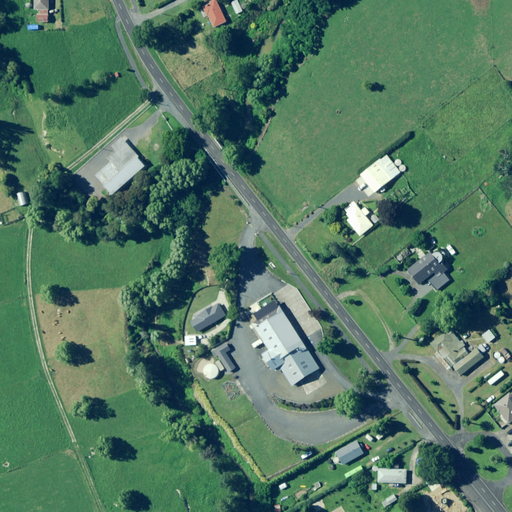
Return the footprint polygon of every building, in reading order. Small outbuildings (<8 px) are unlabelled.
[(50,0),(35,0),(36,9),(51,10),(50,0)] [(208,16),(209,16),(216,28),(229,22),(218,0),(217,1),(216,0),(211,3),(212,4),(206,6),(204,7),(208,16)] [(244,11),(239,0),(233,3),(238,14),(244,11)] [(41,10),(41,14),(38,14),(38,22),(51,22),(51,18),(51,10),(41,10)] [(87,177),(103,196),(139,164),(116,137),(105,146),(109,150),(100,158),(104,162),(87,177)] [(401,173),(387,155),(362,175),(376,193),(401,173)] [(29,204),(26,192),(17,195),(21,206),(29,204)] [(358,205),(355,201),(345,210),(351,217),(348,220),(361,237),(375,226),(367,216),(371,213),(362,201),(358,205)] [(428,249),(427,247),(422,250),(413,238),(393,253),(400,263),(403,260),(409,268),(406,269),(418,285),(426,279),(434,289),(449,278),(444,272),(451,266),(447,261),(453,257),(440,240),(428,249)] [(317,380),(267,300),(239,318),(259,350),(237,363),(251,385),(272,372),(289,398),(317,380)] [(206,304),(184,319),(190,327),(194,324),(199,331),(216,320),(206,304)] [(471,351),(452,327),(433,342),(439,349),(436,351),(450,369),(455,365),(463,374),(486,356),(478,346),(471,351)] [(495,338),(489,330),(481,336),(487,344),(495,338)] [(193,340),(189,333),(185,335),(189,342),(193,340)] [(232,349),(228,343),(213,352),(217,358),(219,356),(230,373),(237,368),(227,353),(232,349)] [(511,357),(503,348),(499,351),(507,360),(511,357)] [(505,361),(498,352),(493,356),(500,365),(505,361)] [(213,365),(212,365),(210,365),(209,366),(208,367),(207,367),(207,368),(206,369),(206,371),(206,372),(206,373),(206,374),(207,375),(207,376),(208,377),(209,378),(210,378),(211,379),(212,379),(214,379),(215,378),(216,378),(217,377),(218,376),(219,375),(219,374),(219,373),(220,372),(219,371),(219,370),(219,369),(218,368),(217,367),(216,366),(215,365),(214,365),(213,365)] [(511,397),(509,393),(493,406),(508,424),(511,421),(511,397)] [(258,408),(249,395),(240,401),(249,414),(258,408)] [(261,422),(256,414),(251,417),(257,425),(261,422)] [(353,441),(331,454),(338,466),(360,454),(353,441)] [(273,449),(272,449),(271,448),(270,448),(269,448),(268,448),(267,449),(266,449),(266,450),(265,451),(265,452),(265,453),(266,453),(266,454),(266,455),(267,455),(267,456),(268,456),(269,456),(270,456),(271,456),(272,455),(273,455),(273,454),(274,453),(274,452),(274,451),(273,450),(273,449)] [(406,470),(380,469),(379,482),(405,484),(406,470)] [(323,486),(320,481),(315,485),(318,489),(323,486)] [(398,499),(395,495),(383,503),(386,508),(398,499)]
